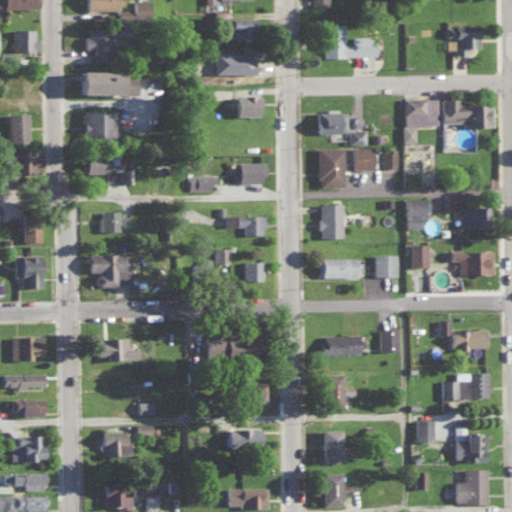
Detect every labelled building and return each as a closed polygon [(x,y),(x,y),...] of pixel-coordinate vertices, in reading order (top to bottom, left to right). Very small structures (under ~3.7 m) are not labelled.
[(82,0),(83,8),(120,7),(120,0),(82,0)] [(147,0),(131,0),(131,17),(147,17),(147,0)] [(130,17),(130,8),(115,8),(116,18),(130,17)] [(224,24),(223,38),(245,38),(246,27),(251,27),(251,16),(229,16),(229,24),(224,24)] [(342,22),(320,22),(320,55),(374,54),(373,34),(350,35),(350,42),(342,42),(342,22)] [(91,60),(106,60),(106,49),(113,49),(113,36),(127,36),(127,23),(86,23),(86,34),(81,34),(81,47),(91,47),(91,60)] [(452,52),(463,52),(463,45),(476,46),(476,23),(443,23),(443,38),(452,38),(452,52)] [(32,27),(9,27),(9,49),(36,49),(36,36),(32,36),(32,27)] [(116,69),(76,68),(75,91),(135,92),(135,75),(116,75),(116,69)] [(2,104),(22,104),(21,71),(2,71),(2,104)] [(257,113),(256,93),(233,94),(233,114),(257,113)] [(434,122),(433,96),(400,97),(401,123),(434,122)] [(438,97),(438,120),(459,120),(459,125),(488,124),(488,102),(458,103),(458,96),(438,97)] [(313,109),(314,131),(343,130),(343,108),(313,109)] [(111,109),(80,110),(81,136),(112,135),(111,109)] [(23,111),(3,112),(4,140),(24,139),(23,111)] [(399,124),(399,140),(412,140),(412,124),(399,124)] [(363,142),(363,128),(346,128),(346,143),(363,142)] [(340,145),(314,146),(314,184),(340,184),(340,145)] [(370,146),(349,145),(349,168),(370,168),(370,146)] [(378,165),(393,165),(393,147),(379,147),(378,165)] [(0,171),(39,171),(38,148),(7,149),(7,161),(0,160),(0,171)] [(77,152),(77,171),(106,171),(106,163),(115,163),(116,153),(77,152)] [(231,181),(260,180),(260,160),(230,160),(231,181)] [(185,189),(210,189),(210,173),(185,174),(185,189)] [(422,196),(402,196),(403,226),(418,226),(418,215),(422,215),(422,196)] [(316,236),(339,235),(338,201),(315,202),(316,236)] [(459,226),(483,226),(483,204),(458,205),(459,226)] [(116,229),(116,209),(96,209),(96,229),(116,229)] [(260,213),(220,212),(220,224),(240,225),(240,232),(260,233),(260,213)] [(20,239),(38,239),(37,216),(20,217),(20,239)] [(424,242),(407,242),(407,265),(425,265),(424,242)] [(227,260),(226,246),(211,246),(212,261),(227,260)] [(489,272),(488,248),(446,249),(447,258),(454,258),(455,272),(489,272)] [(130,283),(129,268),(121,268),(120,251),(86,252),(86,271),(93,271),(93,283),(130,283)] [(371,274),(394,274),(394,252),(370,252),(371,274)] [(12,276),(18,275),(18,285),(38,285),(38,253),(11,253),(12,276)] [(352,256),(315,257),(315,276),(353,275),(352,256)] [(241,279),(262,279),(262,259),(241,260),(241,279)] [(435,333),(447,332),(446,318),(435,318),(435,333)] [(376,349),(394,349),(393,327),(376,327),(376,349)] [(482,347),(482,328),(448,328),(448,348),(482,347)] [(318,334),(319,353),(356,352),(355,333),(318,334)] [(39,334),(8,335),(8,358),(29,357),(29,353),(39,352),(39,334)] [(104,358),(136,356),(135,347),(125,347),(125,335),(93,336),(94,354),(104,354),(104,358)] [(201,335),(201,356),(255,357),(255,335),(201,335)] [(438,379),(438,397),(486,395),(485,370),(452,371),(452,378),(438,379)] [(0,371),(0,385),(40,385),(40,371),(0,371)] [(319,372),(319,404),(338,403),(337,372),(319,372)] [(263,401),(263,379),(238,378),(238,400),(263,401)] [(8,396),(7,414),(40,414),(40,397),(8,396)] [(134,412),(150,411),(150,400),(134,400),(134,412)] [(413,439),(430,439),(429,418),(412,418),(413,439)] [(452,423),(451,458),(482,459),(483,431),(464,431),(464,424),(452,423)] [(258,427),(225,427),(224,443),(257,444),(258,427)] [(318,460),(337,460),(336,427),(318,428),(318,460)] [(97,430),(98,453),(127,452),(126,429),(97,430)] [(8,443),(8,459),(41,459),(40,433),(14,433),(14,443),(8,443)] [(483,467),(460,467),(460,480),(451,479),(451,501),(483,502),(483,467)] [(411,486),(424,487),(424,469),(412,469),(411,486)] [(21,489),(40,488),(40,471),(1,472),(1,482),(21,482),(21,489)] [(319,504),(337,503),(336,471),(317,471),(319,504)] [(100,481),(101,506),(128,505),(127,493),(136,493),(136,481),(100,481)] [(224,503),(236,503),(236,506),(264,506),(263,485),(223,486),(224,503)] [(42,493),(0,494),(0,511),(43,511),(42,493)]
